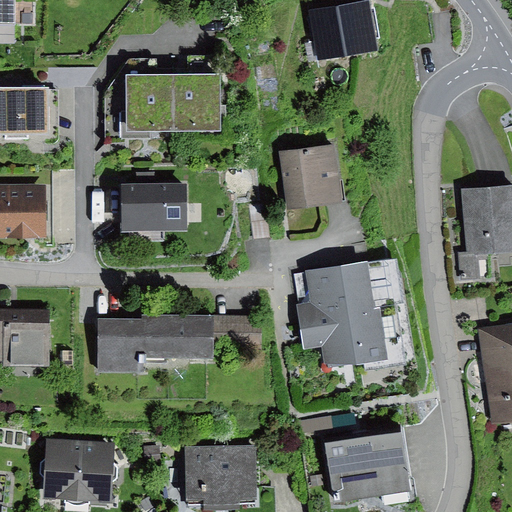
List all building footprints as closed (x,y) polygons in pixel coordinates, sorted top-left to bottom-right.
[(22,0),(0,0),(0,10),(23,10),(22,0)] [(388,0),(386,0),(325,13),(336,62),(399,49),(388,0)] [(173,78),(126,79),(126,134),(173,134),(173,78)] [(220,78),(173,78),(173,134),(221,134),(220,78)] [(48,91),(0,91),(0,137),(49,137),(48,91)] [(336,144),(280,152),(288,210),(344,202),(336,144)] [(138,187),(120,187),(121,236),(189,235),(188,185),(154,186),(154,174),(137,175),(138,187)] [(47,188),(0,188),(0,238),(47,239),(47,188)] [(511,189),(461,192),(465,253),(460,253),(461,281),(478,280),(477,258),(511,255),(511,189)] [(250,203),(253,239),(270,237),(267,202),(250,203)] [(370,263),(308,272),(313,303),(298,305),(305,352),(323,349),(326,368),(391,358),(384,307),(377,308),(370,263)] [(52,307),(0,307),(0,363),(12,364),(16,368),(53,367),(52,307)] [(139,320),(100,319),(99,372),(142,373),(143,360),(212,361),(213,349),(213,317),(140,316),(139,320)] [(262,319),(213,317),(213,349),(262,350),(262,319)] [(511,325),(481,329),(493,427),(511,424),(511,325)] [(404,436),(325,447),(333,507),(374,502),(412,497),(404,436)] [(114,446),(48,442),(44,502),(112,506),(113,483),(118,480),(118,469),(113,465),(114,446)] [(161,446),(145,447),(146,465),(162,464),(161,446)] [(257,449),(186,447),(184,507),(236,508),(236,511),(276,511),(277,490),(256,489),(257,449)]
